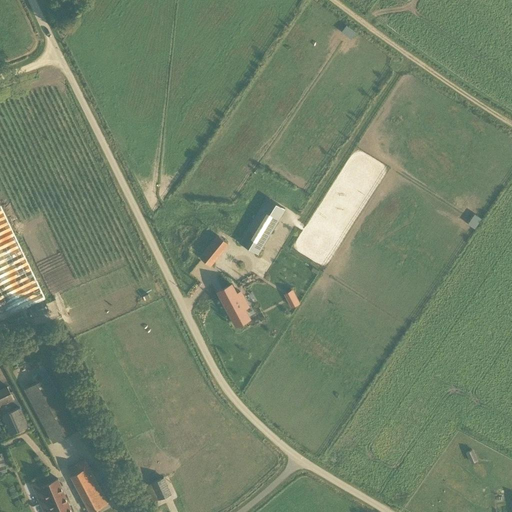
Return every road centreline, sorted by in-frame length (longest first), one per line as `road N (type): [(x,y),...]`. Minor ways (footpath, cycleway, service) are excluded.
road 1 (unclassified): [(305,461),(239,402),(58,56)]
road 2 (track): [(511,124),(406,58),(336,0)]
road 3 (track): [(292,228),(406,58)]
